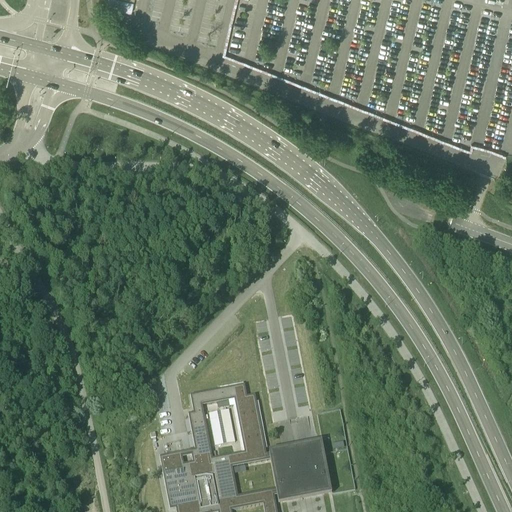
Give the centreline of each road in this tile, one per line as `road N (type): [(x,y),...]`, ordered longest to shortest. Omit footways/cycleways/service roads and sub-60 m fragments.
road 1 (primary): [(54,84),(190,133),(321,223),(423,348),(503,511)]
road 2 (primary): [(511,475),(419,292),(343,202),(209,109),(63,54)]
road 3 (unclassified): [(480,511),(390,333),(271,207),(215,174),(76,166),(22,144)]
road 4 (unclassified): [(105,511),(65,336),(0,211)]
road 5 (track): [(364,511),(317,262),(294,242)]
